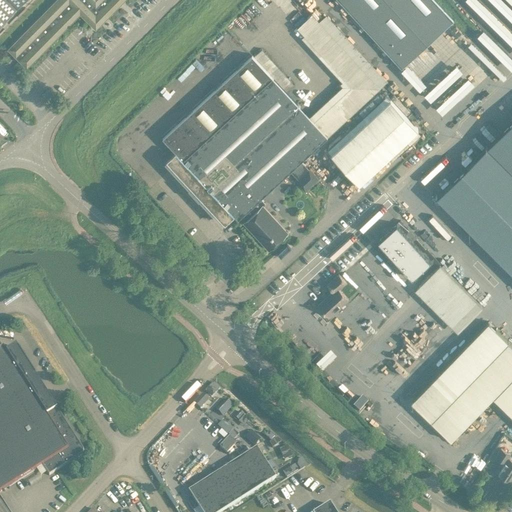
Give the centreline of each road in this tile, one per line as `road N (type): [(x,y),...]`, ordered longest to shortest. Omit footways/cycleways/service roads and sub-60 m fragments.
road 1 (unknown): [(188,300),(214,271),(221,244),(145,153),(141,134),(257,30),(274,33),(318,82)]
road 2 (tertiary): [(234,341),(21,145)]
road 3 (tertiary): [(453,511),(371,457),(234,341)]
road 4 (unknown): [(346,361),(409,304),(422,304),(441,333),(381,395)]
road 5 (unclassified): [(0,308),(21,294),(125,457)]
road 6 (unclassified): [(21,145),(170,0)]
road 7 (unclassified): [(125,457),(234,341)]
road 8 (unknown): [(213,322),(306,235)]
road 9 (unknown): [(381,395),(442,451),(418,488)]
